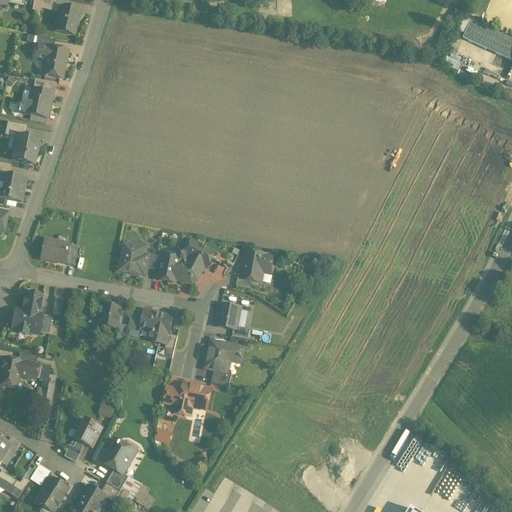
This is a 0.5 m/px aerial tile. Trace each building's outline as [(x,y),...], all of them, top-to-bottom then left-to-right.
[(33,0),(32,4),(53,8),(55,0),(33,0)] [(79,13),(59,9),(54,32),(74,37),(79,13)] [(504,36),(471,21),(462,40),(495,55),(504,36)] [(511,39),(504,36),(495,55),(511,62),(511,39)] [(54,42),(37,39),(35,47),(38,48),(38,47),(53,50),(54,42)] [(53,50),(38,47),(38,48),(36,59),(45,60),(42,76),(62,80),(67,53),(53,50)] [(56,85),(34,81),(32,92),(52,96),(52,97),(54,97),(56,85)] [(32,92),(31,92),(28,106),(26,106),(26,107),(25,107),(23,115),(47,120),(50,103),(51,103),(52,97),(52,96),(32,92)] [(27,127),(6,123),(4,137),(16,140),(16,138),(24,139),(27,127)] [(38,142),(24,139),(16,138),(16,140),(11,161),(33,166),(38,142)] [(10,167),(0,164),(0,175),(1,175),(1,172),(9,174),(10,167)] [(25,180),(5,176),(2,192),(1,200),(20,204),(25,180)] [(68,246),(45,241),(41,261),(64,265),(68,246)] [(179,261),(163,258),(158,281),(175,284),(175,281),(191,284),(196,282),(204,268),(206,269),(214,255),(194,243),(186,258),(185,258),(179,261)] [(77,248),(68,246),(64,265),(74,267),(77,248)] [(139,250),(124,247),(119,272),(144,277),(145,270),(148,259),(147,259),(137,257),(139,250)] [(272,259),(246,254),(241,280),(241,281),(252,283),(260,284),(262,272),(270,273),(272,259)] [(157,258),(147,256),(147,259),(148,259),(145,270),(154,272),(157,258)] [(252,283),(241,281),(241,280),(237,279),(236,288),(251,291),(252,283)] [(41,298),(25,295),(23,305),(22,305),(21,313),(21,315),(37,318),(38,316),(41,298)] [(62,301),(55,300),(52,316),(59,317),(62,301)] [(240,310),(220,306),(216,328),(233,331),(236,332),(236,328),(240,310)] [(120,310),(105,307),(102,320),(99,319),(97,327),(100,328),(100,329),(116,332),(120,310)] [(37,318),(21,315),(21,313),(15,312),(11,332),(16,333),(17,335),(25,337),(26,335),(27,335),(38,337),(38,335),(41,317),(38,316),(37,318)] [(172,319),(145,313),(141,331),(153,334),(152,336),(153,336),(152,343),(165,346),(166,346),(168,336),(172,319)] [(51,319),(41,317),(38,335),(48,336),(51,319)] [(251,330),(236,328),(236,332),(233,331),(232,338),(248,341),(251,330)] [(177,338),(168,336),(166,346),(165,346),(164,350),(174,352),(177,338)] [(244,350),(211,343),(205,370),(214,372),(227,375),(227,374),(230,363),(240,365),(244,350)] [(37,358),(19,355),(17,364),(26,365),(26,364),(35,366),(37,358)] [(17,364),(2,361),(0,371),(0,389),(3,390),(5,388),(15,390),(18,374),(20,374),(20,375),(24,375),(26,365),(17,364)] [(35,366),(26,364),(26,365),(24,375),(42,383),(41,385),(48,386),(49,381),(47,380),(50,369),(35,366)] [(227,375),(214,372),(211,385),(228,389),(231,375),(227,374),(227,375)] [(48,386),(41,385),(40,393),(44,394),(42,405),(50,406),(53,387),(48,386)] [(209,391),(183,386),(182,392),(180,403),(176,403),(175,407),(173,415),(189,418),(191,408),(206,411),(209,391)] [(182,392),(167,389),(164,405),(175,407),(176,403),(180,403),(182,392)] [(101,415),(114,420),(118,410),(104,405),(101,415)] [(100,429),(84,421),(74,442),(76,443),(84,446),(90,450),(100,429)] [(173,445),(176,434),(160,429),(156,440),(173,445)] [(53,432),(42,430),(40,442),(52,444),(53,432)] [(0,462),(9,449),(0,443),(0,462)] [(75,464),(84,446),(76,443),(72,451),(68,449),(64,458),(75,464)] [(119,445),(110,460),(105,457),(101,465),(114,472),(118,474),(116,478),(120,480),(122,476),(135,454),(119,445)] [(120,480),(116,478),(118,474),(114,472),(106,486),(119,494),(128,480),(122,476),(120,480)] [(19,485),(1,473),(0,473),(0,480),(11,488),(15,490),(19,485)] [(19,485),(15,490),(21,494),(28,483),(23,479),(19,485)] [(15,490),(11,488),(0,480),(0,489),(17,501),(21,494),(15,490)] [(54,511),(67,492),(51,482),(49,486),(47,484),(34,504),(42,509),(43,509),(47,511),(54,511)] [(119,494),(106,486),(100,496),(106,500),(106,501),(113,505),(119,494)] [(88,490),(78,505),(77,504),(72,511),(98,511),(106,501),(106,500),(100,496),(87,488),(86,489),(88,490)]
